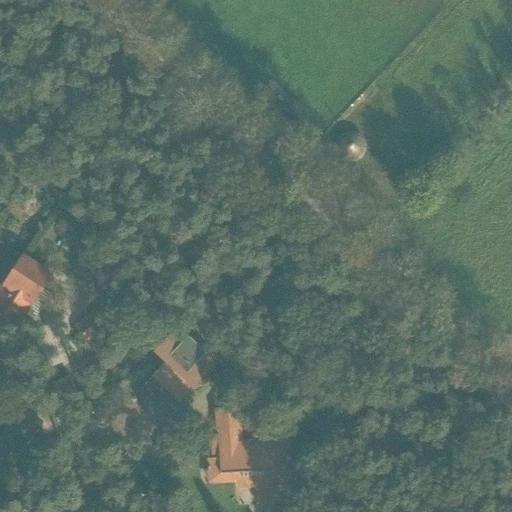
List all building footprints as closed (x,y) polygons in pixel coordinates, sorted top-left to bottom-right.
[(298,104),(285,117),(297,128),(310,115),(298,104)] [(0,330),(9,337),(13,331),(14,332),(16,328),(16,327),(49,276),(22,259),(22,260),(0,245),(0,330)] [(75,329),(89,343),(108,324),(94,310),(75,329)] [(153,351),(191,388),(215,365),(177,328),(153,351)] [(147,376),(159,362),(151,356),(139,370),(147,376)] [(78,397),(70,377),(32,392),(39,412),(69,400),(78,397)] [(292,503),(288,443),(253,445),(253,442),(248,442),(248,446),(240,447),(239,422),(238,408),(215,409),(217,438),(220,437),(221,447),(217,448),(218,459),(208,460),(208,465),(205,465),(205,473),(208,473),(209,476),(270,472),(272,505),(292,503)] [(0,481),(42,425),(19,410),(0,434),(0,481)]
